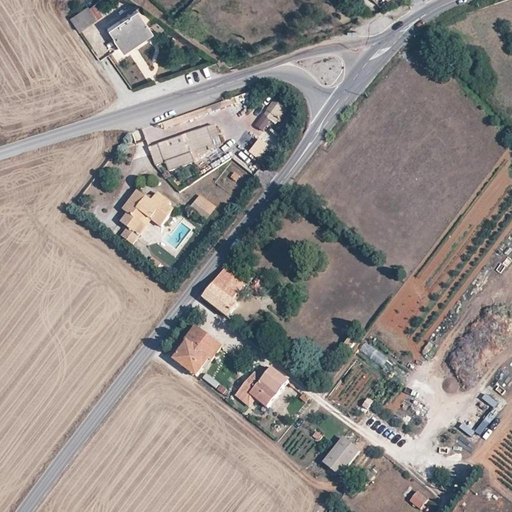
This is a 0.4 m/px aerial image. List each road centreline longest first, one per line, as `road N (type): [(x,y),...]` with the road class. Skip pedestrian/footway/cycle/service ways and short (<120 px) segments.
road 1 (tertiary): [(333,110),(24,511)]
road 2 (unknown): [(436,511),(438,495),(430,488),(185,302)]
road 3 (tertiary): [(0,151),(256,73)]
road 4 (unknown): [(112,117),(130,139),(92,236),(137,274)]
road 5 (tertiary): [(375,53),(335,43),(256,73)]
